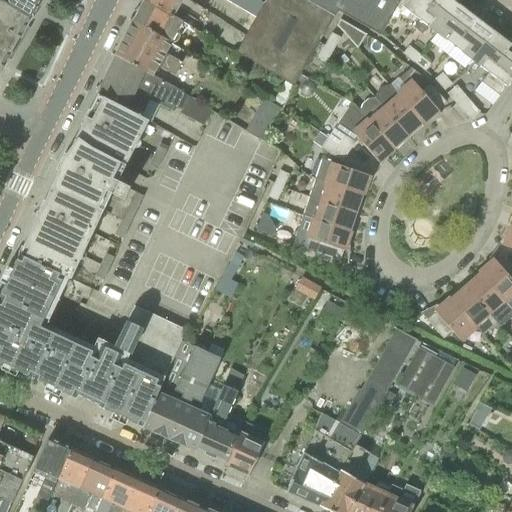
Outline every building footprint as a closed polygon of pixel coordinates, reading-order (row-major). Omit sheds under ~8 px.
[(0,0),(0,26),(20,38),(31,19),(0,0)] [(0,0),(31,19),(42,1),(40,0),(0,0)] [(143,0),(143,1),(173,18),(178,10),(199,22),(206,11),(187,0),(143,0)] [(206,11),(208,12),(213,0),(227,0),(257,17),(264,6),(263,5),(254,0),(187,0),(206,11)] [(397,3),(399,0),(265,0),(263,5),(264,6),(257,17),(236,55),(295,89),(302,76),(336,18),(333,17),(336,10),(379,35),(397,3)] [(399,0),(397,3),(419,20),(435,0),(399,0)] [(437,34),(456,8),(447,1),(446,0),(435,0),(419,20),(413,28),(421,34),(427,27),(437,34)] [(180,36),(179,32),(183,25),(173,19),(173,18),(143,1),(133,22),(170,42),(169,45),(172,46),(173,44),(178,42),(179,39),(180,36)] [(469,15),(466,16),(456,8),(437,34),(454,47),(475,19),(469,15)] [(454,47),(471,60),(491,34),(481,27),(481,24),(475,19),(454,47)] [(178,63),(178,62),(167,55),(172,46),(169,45),(170,42),(133,22),(116,56),(143,73),(154,79),(160,68),(174,76),(180,65),(178,63)] [(0,64),(4,67),(20,38),(0,26),(0,64)] [(331,33),(324,46),(332,51),(339,38),(331,33)] [(503,41),(501,42),(491,34),(471,60),(489,73),(510,46),(503,41)] [(325,63),(332,51),(324,46),(317,58),(325,63)] [(481,83),(500,96),(511,80),(511,47),(510,46),(489,73),(481,83)] [(402,54),(414,63),(420,56),(408,47),(402,54)] [(349,61),(343,55),(340,58),(345,64),(349,61)] [(211,110),(190,98),(154,79),(143,73),(116,56),(97,96),(142,119),(150,102),(171,111),(173,106),(181,111),(180,114),(203,126),(211,110)] [(420,56),(414,63),(425,72),(431,65),(420,56)] [(399,79),(406,87),(397,96),(421,124),(424,123),(433,119),(431,116),(446,103),(430,84),(410,69),(399,79)] [(444,91),(452,85),(442,74),(434,80),(444,91)] [(304,82),(308,82),(308,79),(302,76),(295,89),(300,91),(300,87),(304,82)] [(421,124),(397,96),(389,86),(382,87),(376,93),(375,98),(407,137),(414,131),(415,133),(423,126),(421,125),(421,124)] [(454,102),(463,94),(456,86),(447,94),(454,102)] [(454,102),(471,121),(479,113),(463,94),(454,102)] [(142,119),(97,96),(85,119),(131,142),(142,119)] [(407,137),(375,98),(368,100),(362,105),(360,111),(367,120),(392,150),(395,148),(396,150),(404,143),(402,141),(407,137)] [(263,99),(245,132),(261,141),(279,108),(263,99)] [(392,150),(367,120),(360,111),(357,108),(340,133),(355,143),(359,139),(378,162),(385,157),(387,159),(393,151),(392,150)] [(85,119),(73,142),(119,165),(131,142),(85,119)] [(334,129),(327,139),(348,153),(355,143),(340,133),(334,129)] [(321,148),(327,139),(319,133),(312,143),(321,148)] [(321,148),(342,162),(348,153),(327,139),(321,148)] [(105,191),(112,195),(109,200),(116,203),(110,214),(122,220),(135,192),(115,182),(113,178),(119,165),(73,142),(49,192),(95,214),(105,191)] [(160,143),(155,154),(163,158),(168,146),(160,143)] [(163,158),(155,154),(150,165),(157,169),(163,158)] [(326,183),(362,196),(363,194),(364,194),(369,186),(366,184),(369,176),(322,160),(315,179),(327,183),(326,183)] [(280,172),(274,185),(284,189),(290,176),(280,172)] [(309,198),(356,214),(359,206),(361,207),(364,198),(362,197),(362,196),(326,183),(327,183),(315,179),(309,198)] [(284,189),(274,185),(268,198),(277,202),(284,189)] [(65,277),(95,214),(49,192),(19,255),(65,277)] [(122,220),(130,224),(133,218),(143,196),(135,192),(122,220)] [(303,215),(350,231),(351,230),(353,231),(356,221),(354,221),(356,214),(309,198),(303,215)] [(276,229),(267,215),(262,213),(256,231),(273,237),(276,229)] [(316,253),(340,262),(346,242),(349,244),(350,234),(350,233),(350,231),(303,215),(296,234),(319,242),(316,253)] [(122,240),(130,224),(122,220),(114,236),(122,240)] [(504,247),(511,249),(511,229),(510,229),(509,229),(503,237),(506,238),(504,247)] [(264,259),(247,250),(242,258),(260,268),(264,259)] [(100,266),(108,269),(114,258),(106,254),(100,266)] [(58,305),(70,279),(65,277),(19,255),(18,256),(20,257),(13,272),(16,273),(12,282),(58,305)] [(481,272),(478,274),(504,303),(511,295),(511,280),(495,260),(488,266),(486,263),(480,272),(481,272)] [(103,281),(108,269),(100,266),(95,277),(103,281)] [(489,316),(504,303),(478,274),(478,275),(477,273),(469,279),(470,281),(464,287),(489,316)] [(321,288),(302,277),(294,290),(314,301),(321,288)] [(0,295),(0,300),(49,325),(58,305),(12,282),(7,292),(2,290),(0,295)] [(452,298),(449,300),(474,328),(482,337),(497,325),(489,316),(464,287),(459,291),(458,289),(450,296),(452,298)] [(442,306),(426,320),(443,339),(452,331),(460,341),(474,328),(449,300),(448,299),(440,304),(442,306)] [(48,327),(49,325),(0,300),(0,326),(40,346),(48,327)] [(335,321),(342,310),(328,301),(321,313),(335,321)] [(31,378),(33,379),(34,377),(75,396),(75,399),(76,399),(78,396),(98,405),(97,406),(99,407),(99,405),(112,411),(114,406),(132,415),(130,419),(142,425),(141,427),(142,428),(158,393),(179,344),(185,330),(136,307),(134,307),(127,322),(125,322),(114,346),(97,339),(93,348),(48,327),(40,346),(27,374),(32,376),(31,378)] [(17,369),(27,374),(40,346),(0,326),(0,360),(5,363),(6,361),(18,367),(17,369)] [(333,421),(321,414),(313,431),(349,455),(355,445),(356,445),(361,436),(380,405),(388,391),(416,340),(396,330),(361,390),(359,389),(339,424),(333,421)] [(172,399),(159,393),(158,393),(142,428),(194,451),(210,416),(188,407),(192,399),(201,403),(220,361),(219,361),(223,353),(224,350),(212,343),(207,354),(195,348),(175,391),(182,394),(179,402),(172,399)] [(398,384),(400,385),(397,389),(413,397),(414,395),(434,358),(435,359),(437,355),(421,347),(420,349),(418,348),(417,351),(398,384)] [(453,367),(435,359),(434,358),(414,395),(434,405),(453,367)] [(461,383),(467,371),(462,368),(453,385),(467,393),(470,388),(461,383)] [(238,392),(236,391),(243,375),(231,370),(224,386),(210,417),(210,416),(194,451),(224,464),(238,433),(217,424),(220,417),(226,419),(238,392)] [(396,396),(388,391),(380,405),(388,409),(396,396)] [(488,415),(491,409),(479,404),(477,408),(488,415)] [(224,464),(249,476),(268,434),(243,423),(239,434),(238,433),(224,464)] [(35,447),(41,435),(29,430),(24,442),(35,447)] [(313,431),(286,492),(319,507),(349,455),(313,431)] [(38,511),(40,511),(49,494),(71,448),(49,438),(32,474),(43,479),(31,508),(38,511)] [(33,459),(0,443),(0,472),(5,474),(2,479),(19,487),(33,459)] [(330,511),(347,511),(363,485),(362,485),(366,480),(356,475),(355,478),(351,476),(356,467),(362,466),(369,453),(356,445),(355,445),(349,455),(319,507),(330,511)] [(54,511),(68,511),(72,504),(92,458),(71,448),(49,494),(60,499),(54,511)] [(450,466),(456,455),(445,449),(445,450),(439,460),(450,466)] [(83,510),(90,496),(100,501),(115,468),(92,458),(72,504),(83,510)] [(121,511),(137,478),(115,468),(100,501),(101,501),(95,511),(121,511)] [(147,511),(159,488),(137,478),(121,511),(147,511)] [(0,484),(0,497),(12,503),(19,487),(2,479),(0,484)] [(374,490),(363,485),(347,511),(378,511),(388,492),(388,491),(377,485),(374,490)] [(378,511),(409,511),(412,507),(416,499),(391,487),(389,491),(388,491),(388,492),(378,511)] [(174,511),(182,498),(159,488),(147,511),(174,511)] [(207,511),(208,510),(182,498),(174,511),(207,511)]
